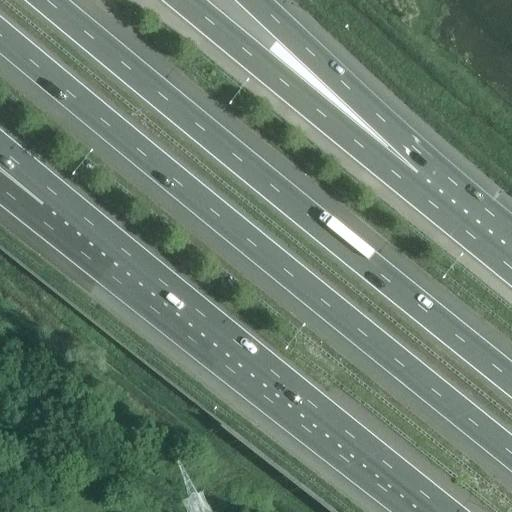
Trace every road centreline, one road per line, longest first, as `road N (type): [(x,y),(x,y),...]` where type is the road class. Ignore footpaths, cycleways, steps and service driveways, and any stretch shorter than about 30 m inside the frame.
road 1 (motorway): [(0,34),(511,454)]
road 2 (motorway): [(511,380),(45,0)]
road 3 (motorway): [(51,200),(437,511)]
road 4 (motorway): [(417,178),(322,115),(183,0)]
road 5 (motorway): [(417,178),(246,0)]
road 6 (motorway): [(511,255),(417,178)]
